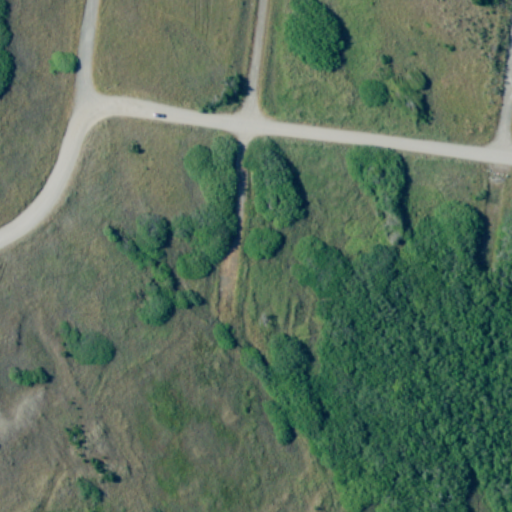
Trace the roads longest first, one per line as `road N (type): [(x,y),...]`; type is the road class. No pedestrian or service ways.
road 1 (residential): [(511,161),(82,106)]
road 2 (residential): [(251,129),(229,299)]
road 3 (residential): [(82,106),(59,186),(0,239)]
road 4 (residential): [(251,129),(266,0)]
